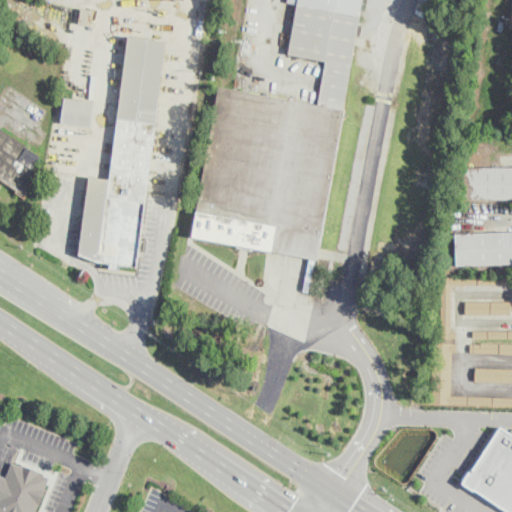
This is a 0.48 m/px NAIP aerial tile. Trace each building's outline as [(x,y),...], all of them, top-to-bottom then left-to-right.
[(321,257),(361,0),(288,0),(297,2),(289,54),(326,60),(319,102),(218,86),(194,238),(321,257)] [(164,38),(127,34),(111,177),(89,175),(79,259),(139,265),(164,38)] [(92,124),(93,99),(64,97),(62,122),(92,124)] [(48,154),(0,124),(0,145),(2,147),(0,149),(0,174),(24,190),(48,154)] [(464,199),(511,199),(511,166),(464,166),(464,199)] [(511,229),(455,230),(456,265),(511,264),(511,229)] [(511,274),(432,274),(430,402),(450,402),(450,394),(453,284),(511,284),(511,329),(472,329),(472,337),(511,337),(511,274)] [(510,300),(465,300),(465,314),(510,314),(510,300)] [(511,354),(511,343),(470,343),(470,354),(511,354)] [(511,368),(475,368),(475,382),(511,382),(511,368)] [(450,394),(511,396),(511,404),(450,402),(450,394)] [(511,432),(501,426),(464,482),(511,511),(511,432)] [(34,511),(49,476),(14,462),(7,478),(0,475),(0,511),(34,511)]
